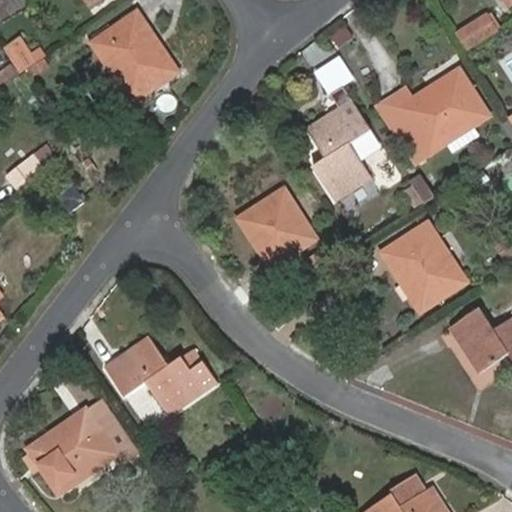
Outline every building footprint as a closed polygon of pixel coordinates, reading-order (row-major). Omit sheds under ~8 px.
[(180,74),(140,13),(95,44),(104,59),(109,55),(129,86),(125,89),(134,105),(180,74)] [(499,32),(491,20),(461,39),(469,51),(499,32)] [(36,51),(25,35),(13,42),(31,70),(51,56),(45,48),(43,47),(42,48),(36,51)] [(25,74),(31,70),(13,42),(6,46),(14,59),(25,74)] [(346,53),(320,69),(334,92),(360,77),(346,53)] [(104,59),(125,89),(129,86),(109,55),(104,59)] [(491,116),(461,69),(401,106),(431,154),(447,143),(445,139),(472,121),(475,126),(491,116)] [(373,130),(356,101),(312,128),(329,157),(317,165),(338,200),(372,178),(352,143),(373,130)] [(60,159),(50,145),(8,177),(19,192),(60,159)] [(426,203),(438,196),(423,174),(413,182),(426,203)] [(88,202),(77,185),(59,198),(71,214),(88,202)] [(293,207),(297,204),(288,188),(241,218),(273,269),(320,239),(310,222),(304,225),(293,207)] [(437,241),(441,238),(431,222),(386,253),(424,311),(469,282),(459,266),(454,269),(437,241)] [(511,319),(497,329),(483,308),(454,326),(483,371),(511,353),(511,319)] [(172,365),(153,337),(109,367),(127,395),(148,380),(170,413),(218,381),(206,363),(193,372),(184,357),(172,365)] [(116,417),(103,397),(88,408),(100,428),(116,417)] [(100,461),(102,466),(118,454),(133,444),(116,417),(100,428),(88,408),(30,449),(33,454),(41,466),(61,495),(77,484),(74,479),(100,461)] [(118,454),(125,465),(140,454),(133,444),(118,454)] [(35,470),(41,466),(33,454),(27,458),(35,470)] [(404,503),(396,491),(364,511),(447,511),(431,487),(404,503)]
